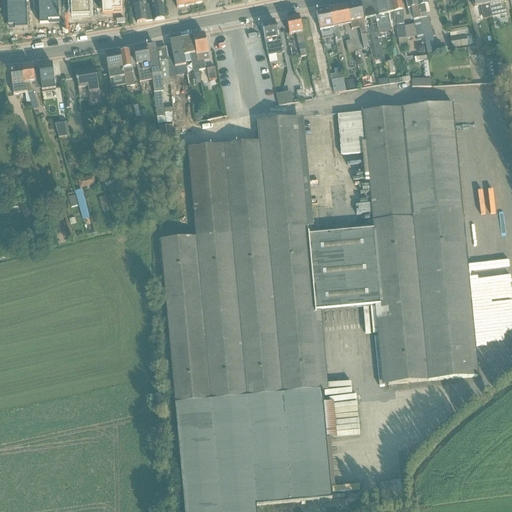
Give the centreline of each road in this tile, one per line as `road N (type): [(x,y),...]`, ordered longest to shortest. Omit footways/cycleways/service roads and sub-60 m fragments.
road 1 (tertiary): [(304,0),(121,42),(0,59)]
road 2 (unknown): [(326,104),(452,93),(483,98),(497,119),(511,182)]
road 3 (unknown): [(511,357),(465,392),(411,401),(360,397)]
